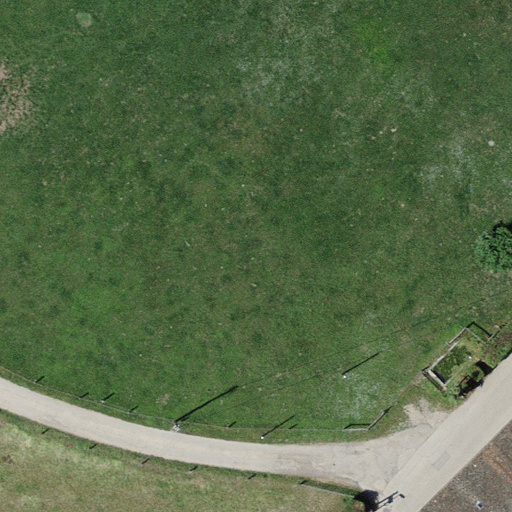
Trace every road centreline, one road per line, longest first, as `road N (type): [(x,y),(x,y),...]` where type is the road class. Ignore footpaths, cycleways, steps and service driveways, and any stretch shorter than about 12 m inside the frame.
road 1 (track): [(435,464),(296,467),(209,458),(123,443),(0,396)]
road 2 (unclassified): [(410,511),(435,464),(511,380)]
